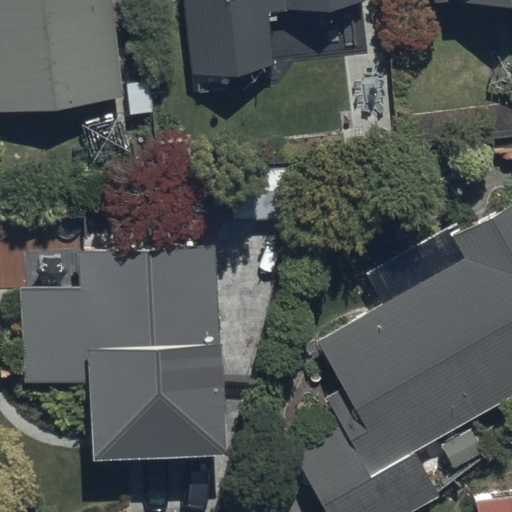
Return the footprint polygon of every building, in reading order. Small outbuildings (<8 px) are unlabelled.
[(0,0),(0,93),(115,82),(105,0),(0,0)] [(177,0),(183,54),(264,46),(259,0),(177,0)] [(226,157),(226,207),(289,208),(289,157),(226,157)] [(286,431),(330,511),(369,511),(432,476),(410,438),(511,378),(511,184),(454,218),(449,211),(400,239),(416,267),(314,326),(339,369),(318,381),(332,405),(286,431)] [(271,232),(211,233),(211,224),(74,227),(73,208),(0,210),(0,287),(16,287),(18,368),(79,366),(81,429),(216,425),(214,372),(275,370),(271,232)] [(511,511),(511,482),(470,487),(472,511),(511,511)]
